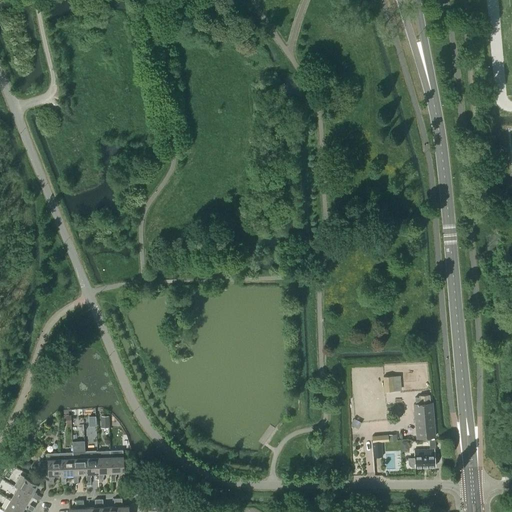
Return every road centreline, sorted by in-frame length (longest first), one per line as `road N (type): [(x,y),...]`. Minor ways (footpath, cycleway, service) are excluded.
road 1 (unclassified): [(467,485),(251,484),(211,475),(174,454),(129,395),(0,71)]
road 2 (tertiary): [(467,415),(425,69)]
